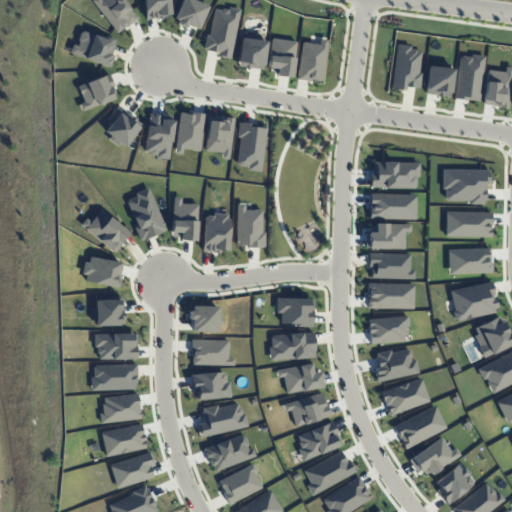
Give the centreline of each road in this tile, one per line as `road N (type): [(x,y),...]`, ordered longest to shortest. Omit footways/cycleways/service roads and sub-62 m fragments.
road 1 (residential): [(417,511),(353,407),(340,346),(341,203),(364,0)]
road 2 (residential): [(202,511),(166,425),(163,284),(337,270)]
road 3 (residential): [(511,135),(195,85),(158,67)]
